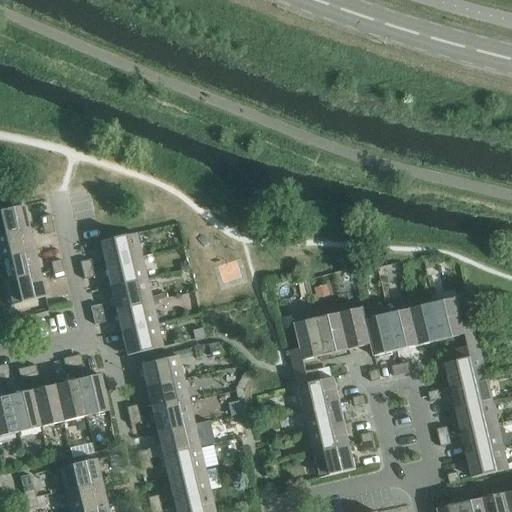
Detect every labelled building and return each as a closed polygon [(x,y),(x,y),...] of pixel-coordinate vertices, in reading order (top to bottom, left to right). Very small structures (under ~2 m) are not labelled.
[(0,235),(29,229),(23,206),(0,211),(0,235)] [(40,217),(42,226),(52,224),(50,215),(40,217)] [(52,224),(42,226),(44,235),(55,233),(52,224)] [(0,235),(0,259),(34,252),(29,229),(0,235)] [(100,243),(105,265),(142,257),(136,234),(100,243)] [(0,259),(0,269),(3,283),(40,274),(34,252),(0,259)] [(105,265),(111,288),(147,279),(142,257),(105,265)] [(51,263),(53,271),(63,269),(61,260),(51,263)] [(80,262),(82,271),(92,268),(90,260),(80,262)] [(433,260),(425,261),(427,269),(435,267),(433,260)] [(187,262),(180,264),(182,271),(189,269),(187,262)] [(92,268),(82,271),(84,280),(94,277),(92,268)] [(63,269),(53,271),(55,280),(65,278),(63,269)] [(40,274),(3,283),(9,306),(45,298),(40,274)] [(111,288),(116,311),(152,302),(147,279),(111,288)] [(327,285),(315,288),(317,297),(329,295),(327,285)] [(457,299),(434,304),(443,341),(466,335),(477,333),(474,321),(463,323),(457,299)] [(116,311),(121,333),(158,324),(152,302),(116,311)] [(434,304),(412,309),(420,346),(443,341),(434,304)] [(91,307),(93,316),(103,314),(101,305),(91,307)] [(364,308),(341,314),(350,350),(372,345),(367,320),(364,308)] [(412,309),(389,315),(398,351),(420,346),(412,309)] [(103,314),(93,316),(95,325),(105,323),(103,314)] [(341,314),(319,319),(327,356),(350,350),(341,314)] [(389,315),(367,320),(372,345),(375,357),(398,351),(389,315)] [(327,356),(319,319),(296,325),(301,349),(290,352),(293,364),(305,361),(327,356)] [(158,324),(121,333),(127,356),(163,348),(158,324)] [(193,331),(195,340),(205,337),(203,329),(193,331)] [(467,341),(469,347),(480,344),(478,338),(477,333),(466,335),(467,341)] [(480,344),(469,347),(471,359),(483,356),(480,344)] [(209,349),(211,358),(221,355),(219,347),(209,349)] [(457,349),(460,361),(471,359),(469,347),(457,349)] [(81,355),(72,357),(74,367),(83,365),(81,355)] [(446,364),(452,388),(488,379),(483,356),(471,359),(460,361),(446,364)] [(74,367),(72,357),(63,359),(65,369),(74,367)] [(141,365),(146,388),(183,380),(177,357),(141,365)] [(294,371),(295,375),(307,372),(306,368),(305,361),(293,364),(294,371)] [(410,363),(401,365),(403,375),(412,373),(410,363)] [(403,375),(401,365),(392,367),(395,377),(403,375)] [(36,366),(27,368),(29,378),(38,376),(36,366)] [(29,378),(27,368),(18,370),(20,380),(29,378)] [(318,370),(307,372),(310,384),(321,382),(318,370)] [(370,372),(372,382),(381,380),(379,370),(370,372)] [(295,375),(298,387),(310,384),(307,372),(295,375)] [(100,375),(77,380),(86,417),(109,411),(100,375)] [(298,387),(304,410),(340,402),(335,378),(321,382),(310,384),(298,387)] [(452,388),(457,410),(493,401),(488,379),(452,388)] [(77,380),(55,386),(63,422),(86,417),(77,380)] [(146,388),(152,411),(188,402),(183,380),(146,388)] [(55,386),(32,391),(41,427),(63,422),(55,386)] [(32,391),(9,396),(18,433),(41,427),(32,391)] [(429,393),(431,402),(441,399),(439,391),(429,393)] [(9,396),(0,398),(0,436),(18,433),(9,396)] [(353,398),(355,407),(366,405),(363,396),(353,398)] [(457,410),(462,433),(499,424),(493,401),(457,410)] [(152,411),(157,433),(193,425),(188,402),(152,411)] [(238,402),(228,404),(231,416),(241,414),(238,402)] [(304,410),(309,433),(346,424),(340,402),(304,410)] [(126,408),(128,416),(139,414),(137,405),(126,408)] [(139,414),(128,416),(131,425),(141,423),(139,414)] [(309,433),(315,455),(351,447),(346,424),(309,433)] [(462,433),(468,455),(504,447),(499,424),(462,433)] [(157,433),(162,456),(199,447),(193,425),(157,433)] [(437,429),(439,438),(450,436),(447,427),(437,429)] [(233,431),(235,439),(247,436),(245,428),(233,431)] [(362,435),(364,444),(374,441),(372,433),(362,435)] [(450,436),(439,438),(441,447),(452,445),(450,436)] [(374,441),(364,444),(366,453),(376,450),(374,441)] [(162,456),(168,479),(204,470),(199,447),(162,456)] [(351,447),(315,455),(320,479),(357,470),(351,447)] [(504,447),(468,455),(473,478),(510,470),(504,447)] [(137,453),(139,461),(149,459),(147,451),(137,453)] [(280,451),(273,452),(274,461),(281,460),(280,451)] [(149,459),(139,461),(141,471),(152,468),(149,459)] [(59,468),(65,491),(101,483),(96,460),(59,468)] [(168,479),(173,501),(210,492),(204,470),(168,479)] [(448,475),(450,484),(461,482),(458,473),(448,475)] [(65,491),(69,511),(78,511),(106,505),(101,483),(65,491)] [(23,492),(25,501),(36,498),(34,490),(23,492)] [(214,511),(210,492),(173,501),(175,511),(214,511)] [(511,511),(507,494),(484,499),(487,511),(511,511)] [(148,498),(150,507),(160,504),(158,496),(148,498)] [(36,498),(25,501),(28,510),(38,507),(36,498)] [(487,511),(484,499),(461,505),(463,511),(487,511)]
